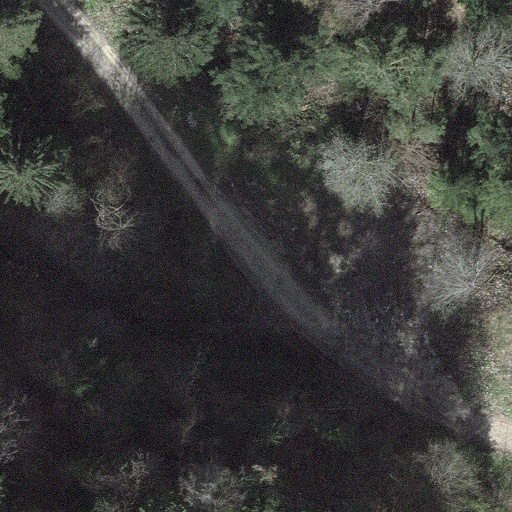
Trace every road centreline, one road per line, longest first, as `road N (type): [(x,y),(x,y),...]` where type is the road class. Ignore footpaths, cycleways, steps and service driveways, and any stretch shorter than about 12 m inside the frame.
road 1 (track): [(0,225),(120,310),(162,326),(231,317),(268,292),(105,54),(56,0)]
road 2 (track): [(268,292),(385,375),(511,435)]
